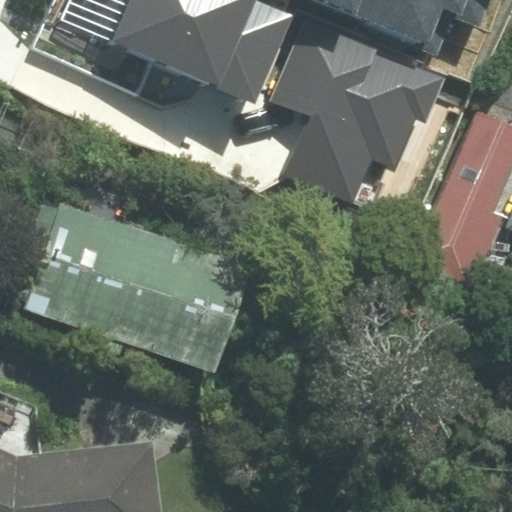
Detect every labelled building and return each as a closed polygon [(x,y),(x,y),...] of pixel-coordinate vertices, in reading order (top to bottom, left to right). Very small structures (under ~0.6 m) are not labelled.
[(392,0),(167,0),(102,41),(153,122),(196,95),(205,109),(274,66),(286,85),(400,13),(392,0)] [(475,220),(511,141),(511,137),(462,114),(400,249),(463,278),(487,225),(475,220)] [(511,243),(511,188),(491,234),(511,243)] [(183,385),(223,277),(46,211),(5,319),(183,385)] [(0,511),(127,511),(123,455),(0,464),(0,511)]
